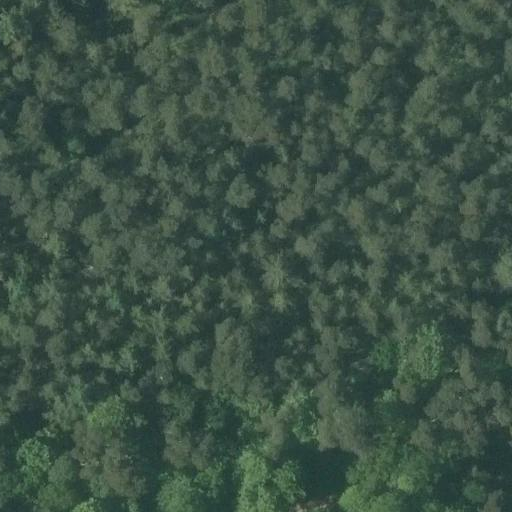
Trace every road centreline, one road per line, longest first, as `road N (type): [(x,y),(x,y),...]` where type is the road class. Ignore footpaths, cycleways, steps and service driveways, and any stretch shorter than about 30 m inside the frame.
road 1 (track): [(511,478),(313,511)]
road 2 (track): [(168,0),(0,46)]
